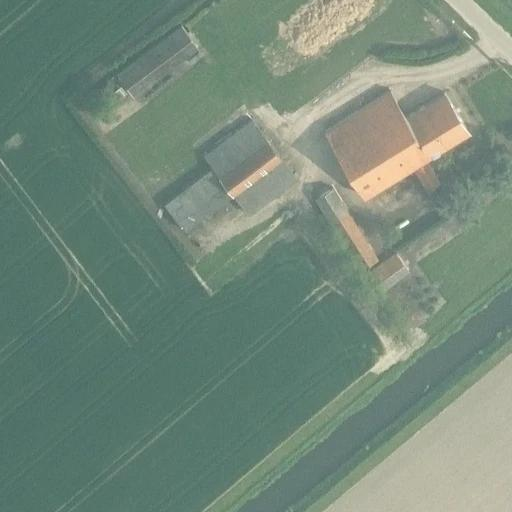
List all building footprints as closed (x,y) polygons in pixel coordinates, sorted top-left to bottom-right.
[(181,26),(116,75),(99,89),(112,105),(129,91),(132,95),(197,46),(181,26)] [(425,158),(468,132),(444,92),(406,116),(390,90),(324,131),(364,196),(413,166),(427,189),(439,181),(425,158)] [(248,214),(296,178),(252,119),(204,156),(213,168),(164,204),(184,230),(233,194),(248,214)] [(316,198),(360,269),(376,259),(332,188),(316,198)] [(396,253),(367,275),(379,291),(408,269),(396,253)]
